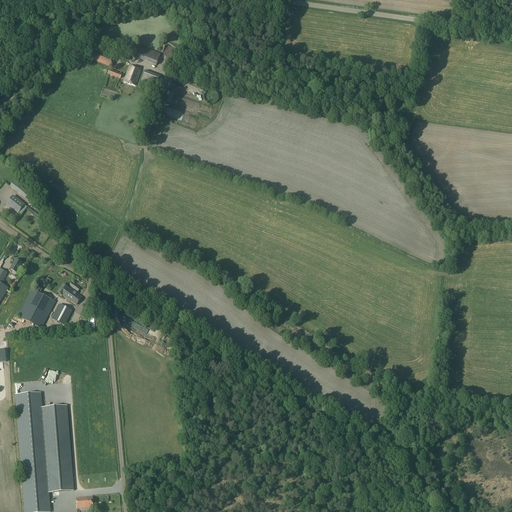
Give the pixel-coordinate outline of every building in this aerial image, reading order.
[(160,54),(138,46),(133,57),(156,66),(160,54)] [(94,61),(111,68),(115,58),(98,52),(94,61)] [(141,71),(130,66),(124,82),(135,86),(141,71)] [(109,70),(108,73),(108,75),(120,79),(122,74),(109,70)] [(190,115),(182,113),(182,110),(167,107),(165,114),(189,120),(190,115)] [(28,187),(22,182),(17,178),(10,187),(26,199),(31,193),(27,189),(28,187)] [(24,205),(13,196),(6,204),(18,213),(24,205)] [(15,260),(10,269),(9,271),(11,272),(10,274),(15,277),(22,264),(15,260)] [(0,268),(0,302),(8,288),(2,284),(6,278),(5,278),(8,273),(0,269),(0,268)] [(63,284),(57,293),(62,296),(63,296),(70,301),(72,298),(71,298),(74,294),(73,294),(74,292),(73,292),(68,288),(68,287),(63,284)] [(32,290),(18,317),(41,329),(55,302),(32,290)] [(72,298),(70,301),(76,305),(81,298),(73,292),(74,292),(73,294),(74,294),(71,298),(72,298)] [(90,297),(81,315),(88,319),(97,300),(90,297)] [(59,304),(51,318),(64,325),(71,310),(59,304)] [(91,319),(88,319),(89,328),(91,328),(91,329),(97,329),(97,325),(96,325),(96,321),(96,317),(90,318),(91,319)] [(67,406),(42,408),(40,393),(15,395),(24,511),(49,511),(48,493),(53,492),(53,496),(59,496),(59,492),(73,491),(67,406)] [(76,499),(77,509),(92,507),(92,497),(76,499)]
